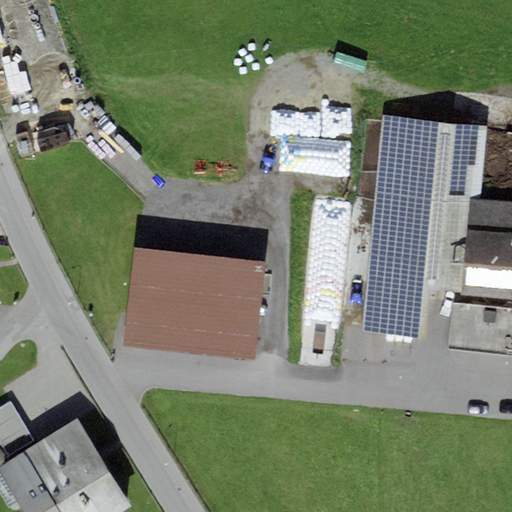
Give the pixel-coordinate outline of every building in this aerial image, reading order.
[(486,125),(383,116),(363,334),(426,340),(431,289),(460,291),(463,263),(469,201),(479,202),(486,125)] [(511,266),(511,204),(479,202),(469,201),(463,263),(511,266)] [(264,260),(133,248),(123,347),(254,360),(264,260)] [(0,442),(11,460),(36,444),(10,402),(0,407),(0,442)] [(11,460),(0,466),(0,471),(25,511),(121,511),(132,505),(119,484),(78,418),(36,444),(11,460)] [(0,442),(0,466),(11,460),(0,442)]
